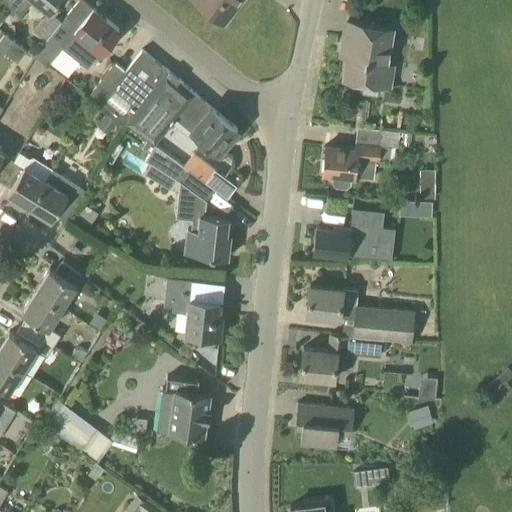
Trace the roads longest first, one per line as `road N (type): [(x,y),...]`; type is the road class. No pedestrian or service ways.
road 1 (residential): [(250,511),(286,123)]
road 2 (residential): [(286,123),(133,0)]
road 3 (residential): [(286,123),(313,0)]
